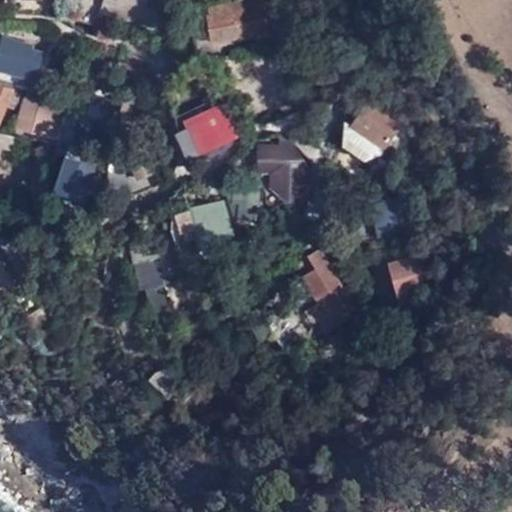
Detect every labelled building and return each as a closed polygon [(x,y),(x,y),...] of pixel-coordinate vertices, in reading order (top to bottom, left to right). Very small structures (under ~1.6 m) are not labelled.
[(102,0),(100,10),(134,20),(138,0),(102,0)] [(138,0),(134,20),(147,24),(151,7),(147,6),(148,0),(138,0)] [(211,41),(240,36),(239,31),(251,29),(245,0),(237,0),(229,2),(231,9),(207,13),(211,41)] [(239,31),(240,36),(268,32),(262,0),(245,0),(251,29),(239,31)] [(206,6),(207,13),(231,9),(229,2),(206,6)] [(38,44),(50,47),(54,35),(41,31),(38,44)] [(0,56),(0,67),(34,80),(43,56),(33,51),(34,48),(7,38),(0,56)] [(0,81),(0,122),(8,105),(10,98),(15,88),(0,81)] [(18,101),(23,91),(15,88),(10,98),(18,101)] [(10,98),(8,105),(20,110),(27,93),(23,91),(18,101),(10,98)] [(48,95),(45,104),(67,111),(69,103),(48,95)] [(67,111),(45,104),(26,97),(17,126),(57,140),(67,111)] [(370,97),(360,111),(356,122),(380,130),(379,134),(385,136),(394,111),(375,98),(370,97)] [(223,101),(186,118),(195,137),(183,142),(190,157),(238,135),(223,101)] [(360,111),(352,123),(387,148),(406,119),(394,111),(385,136),(379,134),(380,130),(356,122),(360,111)] [(387,148),(352,123),(344,118),(343,144),(365,160),(382,153),(387,148)] [(0,135),(0,150),(1,147),(15,151),(17,140),(0,135)] [(289,190),(290,199),(302,200),(303,170),(300,156),(290,146),(255,145),(255,170),(269,170),(269,179),(286,175),(285,169),(294,166),(298,189),(289,190)] [(147,149),(151,162),(152,165),(163,160),(158,146),(147,149)] [(91,147),(87,160),(97,163),(101,151),(91,147)] [(130,156),(135,170),(151,162),(147,149),(130,156)] [(54,189),(70,194),(73,185),(88,190),(97,163),(87,160),(65,153),(54,189)] [(151,162),(135,170),(138,178),(155,171),(152,165),(151,162)] [(284,200),(290,199),(289,190),(298,189),(294,166),(285,169),(286,175),(269,179),(269,186),(284,200)] [(7,197),(23,201),(27,186),(20,184),(18,192),(9,190),(7,197)] [(73,185),(70,194),(72,195),(72,194),(85,198),(88,190),(73,185)] [(256,214),(254,208),(252,209),(251,200),(246,186),(233,191),(243,218),(256,214)] [(371,203),(371,210),(373,218),(388,215),(392,228),(415,223),(408,194),(371,203)] [(0,272),(25,260),(25,259),(21,252),(6,244),(0,240),(0,272)] [(172,282),(164,250),(134,257),(142,289),(154,286),(161,314),(174,311),(167,283),(172,282)] [(387,262),(392,279),(405,275),(409,292),(429,287),(419,252),(387,262)] [(28,264),(25,260),(0,272),(0,279),(13,272),(19,268),(28,264)] [(309,283),(313,292),(315,291),(320,301),(316,304),(326,322),(352,308),(348,301),(344,301),(345,295),(326,260),(300,274),(306,285),(309,283)] [(17,277),(13,272),(0,279),(0,285),(1,287),(17,277)] [(405,275),(392,279),(398,303),(411,299),(409,292),(405,275)]
